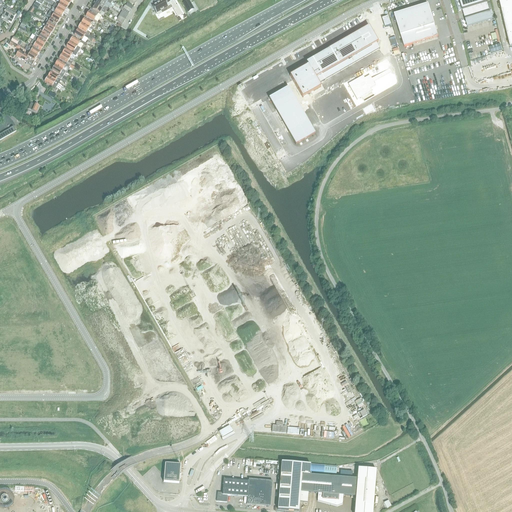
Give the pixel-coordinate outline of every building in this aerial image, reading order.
[(95,2),(93,3),(95,4),(106,11),(107,9),(104,7),(105,4),(97,0),(96,3),(95,2)] [(490,12),(486,0),(458,0),(465,20),(490,12)] [(511,0),(499,0),(501,10),(510,47),(511,46),(511,0)] [(189,1),(183,5),(188,14),(194,10),(189,1)] [(162,2),(150,8),(154,16),(155,15),(156,17),(171,9),(171,10),(175,8),(171,2),(168,4),(164,6),(162,2)] [(55,4),(53,6),(64,12),(65,11),(66,11),(67,9),(67,8),(60,3),(60,4),(59,6),(55,4)] [(95,4),(92,9),(100,14),(101,11),(105,13),(106,11),(95,4)] [(5,6),(0,12),(0,15),(2,17),(1,18),(3,19),(3,20),(6,22),(11,13),(12,11),(5,6)] [(53,6),(52,8),(56,10),(54,13),(61,17),(62,16),(62,17),(63,15),(63,14),(64,12),(53,6)] [(404,47),(438,36),(429,7),(395,18),(404,47)] [(87,14),(86,17),(93,21),(93,22),(96,24),(97,22),(94,20),(98,14),(90,9),(88,12),(87,14)] [(11,13),(6,22),(9,23),(11,24),(14,19),(17,20),(21,13),(18,11),(16,15),(11,13)] [(50,11),(47,16),(58,23),(61,18),(52,12),(50,11)] [(45,15),(44,17),(47,19),(46,22),(48,23),(55,27),(58,23),(47,16),(45,15)] [(82,23),(81,24),(89,28),(91,24),(95,26),(94,28),(96,29),(98,26),(96,24),(93,22),(92,23),(85,19),(83,21),(82,21),(81,22),(82,23)] [(44,24),(42,26),(45,28),(52,32),(55,27),(48,23),(46,26),(44,24)] [(80,26),(78,29),(86,33),(85,34),(88,36),(90,34),(87,32),(89,28),(81,24),(80,24),(80,25),(80,26)] [(311,64),(293,74),(304,95),(322,86),(321,82),(326,79),(323,73),(379,43),(371,27),(309,61),(311,64)] [(41,30),(40,31),(49,37),(52,32),(45,28),(43,31),(41,30)] [(75,34),(74,35),(82,40),(85,36),(86,36),(85,37),(92,41),(93,39),(88,36),(85,34),(78,30),(76,32),(75,32),(75,33),(75,34)] [(39,32),(36,36),(46,42),(49,38),(39,32)] [(36,36),(33,40),(43,47),(46,42),(36,36)] [(70,42),(80,49),(83,45),(86,47),(87,45),(81,41),(80,42),(73,37),(71,40),(70,41),(70,42)] [(32,43),(31,43),(35,45),(33,47),(40,51),(43,47),(33,40),(32,43)] [(68,45),(67,47),(74,52),(73,53),(77,55),(80,49),(70,42),(69,43),(68,44),(68,45)] [(30,47),(27,51),(30,53),(37,57),(40,52),(30,46),(29,47),(30,47)] [(63,51),(62,53),(63,53),(62,54),(70,59),(72,55),(75,57),(77,55),(73,53),(73,54),(65,49),(64,51),(63,51)] [(19,51),(16,56),(32,66),(35,61),(37,59),(36,58),(37,57),(30,53),(28,56),(19,51)] [(61,57),(59,59),(67,64),(66,64),(69,66),(73,69),(74,67),(71,65),(71,64),(67,62),(69,60),(72,62),(73,61),(70,59),(62,54),(62,55),(61,55),(60,56),(61,57)] [(55,65),(63,70),(65,66),(68,68),(69,66),(66,64),(66,65),(58,60),(57,63),(56,63),(55,64),(55,65)] [(54,68),(52,70),(59,75),(59,76),(62,78),(66,72),(63,70),(55,65),(55,66),(54,66),(53,68),(54,68)] [(49,74),(48,76),(48,77),(59,84),(62,78),(59,76),(58,77),(51,72),(49,75),(49,74)] [(370,89),(376,86),(374,82),(383,77),(381,73),(372,79),(370,75),(364,78),(363,76),(348,84),(357,100),(361,97),(362,97),(372,91),(370,89)] [(46,80),(45,82),(52,87),(52,88),(55,90),(59,84),(48,77),(47,78),(46,79),(46,80)] [(291,85),(272,95),(297,142),(316,131),(291,85)] [(31,103),(28,109),(36,112),(39,106),(31,103)] [(0,140),(9,136),(6,131),(0,134),(0,140)] [(358,468),(357,479),(309,475),(310,464),(281,462),(277,510),(298,511),(299,502),(307,503),(308,493),(318,493),(317,501),(337,506),(343,504),(343,495),(356,496),(354,511),(372,511),(376,470),(358,468)] [(179,483),(181,465),(165,463),(163,482),(179,483)] [(312,464),(311,473),(336,475),(337,466),(312,464)] [(270,506),(272,481),(249,479),(249,481),(224,479),(222,493),(218,492),(217,502),(227,502),(227,495),(247,497),(247,504),(270,506)]
